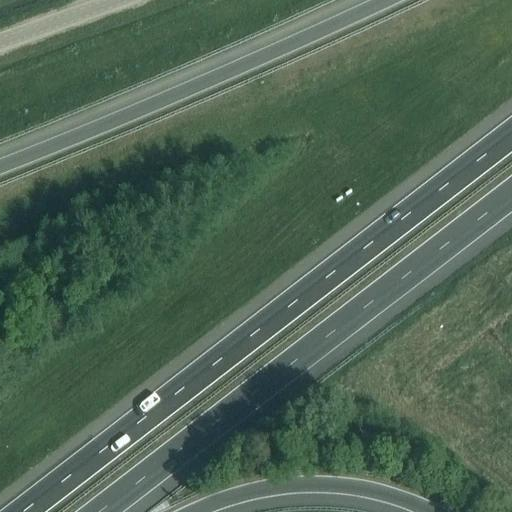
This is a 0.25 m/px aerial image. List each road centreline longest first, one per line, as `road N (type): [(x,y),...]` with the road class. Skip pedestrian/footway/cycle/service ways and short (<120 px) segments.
road 1 (motorway): [(511,132),(20,511)]
road 2 (motorway): [(99,511),(511,193)]
road 3 (motorway): [(378,0),(0,164)]
road 4 (motorway): [(191,511),(252,491),(310,484),(409,500),(432,511)]
road 5 (unclassified): [(0,43),(120,0)]
